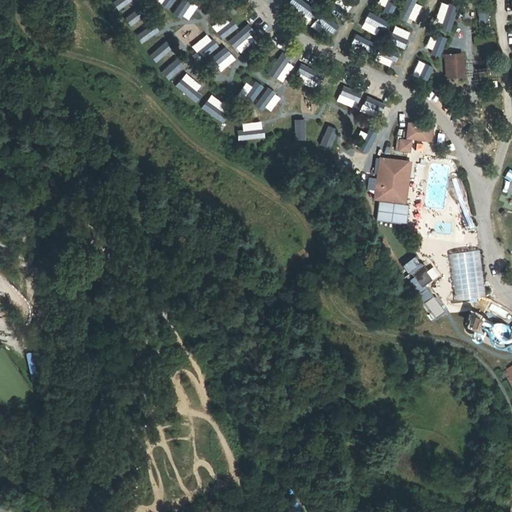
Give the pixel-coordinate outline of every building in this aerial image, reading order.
[(495,24),(495,16),(471,15),(471,24),(495,24)] [(207,18),(197,24),(202,32),(212,26),(207,18)] [(484,46),(480,34),(472,38),(476,49),(484,46)] [(423,55),(437,59),(442,40),(429,36),(423,55)] [(444,79),(464,78),(463,53),(443,54),(444,79)] [(239,100),(250,89),(238,78),(227,89),(239,100)] [(199,81),(194,89),(205,96),(210,88),(199,81)] [(408,124),(406,138),(431,142),(434,127),(408,124)] [(399,139),(397,149),(410,152),(412,142),(399,139)] [(381,159),(376,192),(408,196),(412,163),(381,159)] [(376,199),(374,219),(404,223),(406,203),(376,199)] [(434,265),(427,270),(423,264),(405,276),(423,303),(433,296),(425,285),(440,275),(434,265)] [(0,409),(4,415),(33,399),(0,344),(0,409)]
